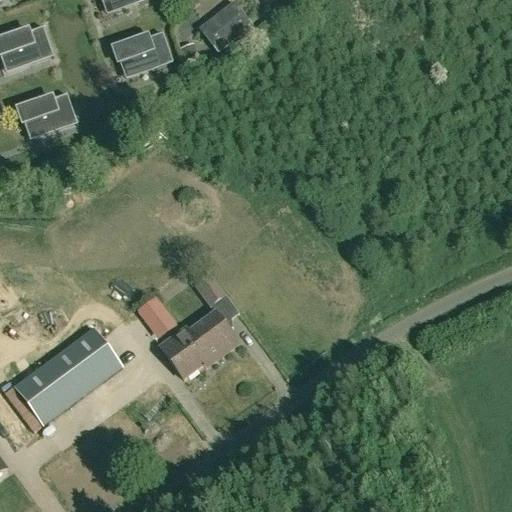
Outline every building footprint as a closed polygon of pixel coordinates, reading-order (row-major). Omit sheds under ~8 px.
[(97,0),(104,17),(150,0),(97,0)] [(235,4),(200,32),(219,56),(254,29),(235,4)] [(18,36),(0,42),(0,67),(3,77),(49,61),(39,32),(19,39),(18,36)] [(137,41),(113,49),(124,81),(170,65),(160,36),(139,44),(137,41)] [(42,103),(18,111),(29,143),(75,127),(65,99),(43,106),(42,103)] [(196,289),(211,310),(227,299),(211,278),(196,289)] [(229,333),(215,315),(184,339),(180,335),(160,351),(184,383),(211,362),(213,365),(238,346),(229,333)] [(90,336),(15,394),(44,431),(122,372),(94,335),(93,334),(90,336)] [(143,450),(176,399),(157,387),(124,438),(143,450)] [(96,456),(59,480),(73,501),(110,476),(96,456)] [(0,479),(9,472),(0,459),(0,479)]
